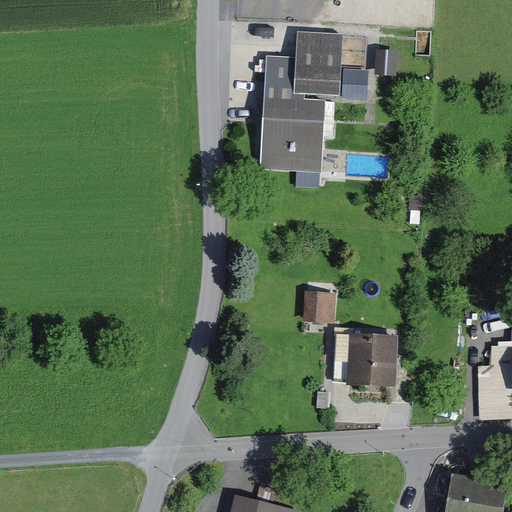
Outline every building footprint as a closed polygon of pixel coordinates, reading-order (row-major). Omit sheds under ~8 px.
[(352,33),(302,30),(300,53),(265,51),(262,96),(273,97),(268,164),(327,168),(332,96),(348,97),(352,33)] [(338,295),(310,293),(308,323),(336,325),(338,295)] [(405,338),(355,335),(352,386),(402,389),(405,338)] [(508,511),(511,488),(453,480),(448,511),(508,511)] [(281,511),(243,501),(239,511),(281,511)]
